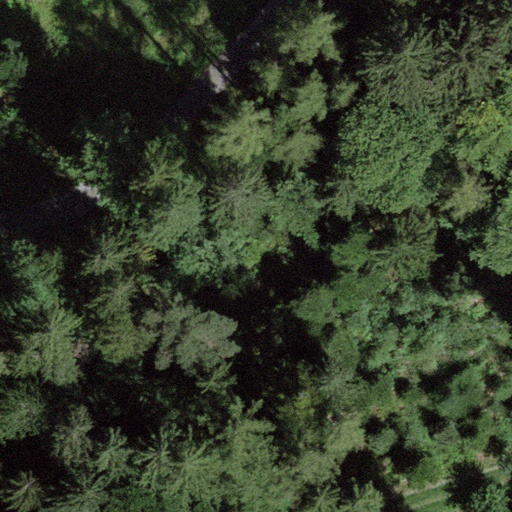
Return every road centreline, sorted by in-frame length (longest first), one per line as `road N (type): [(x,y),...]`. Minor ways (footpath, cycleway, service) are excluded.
road 1 (track): [(0,226),(157,169),(344,0)]
road 2 (track): [(352,511),(511,485)]
